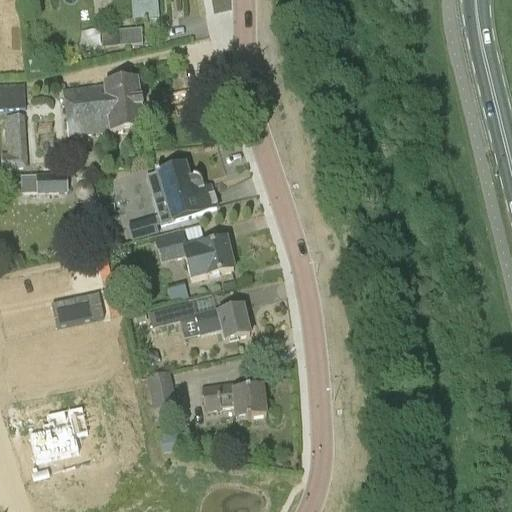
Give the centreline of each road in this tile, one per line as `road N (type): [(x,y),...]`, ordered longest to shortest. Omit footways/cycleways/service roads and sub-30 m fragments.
road 1 (tertiary): [(313,511),(323,476),(313,312),(241,0)]
road 2 (secondary): [(511,175),(475,0)]
